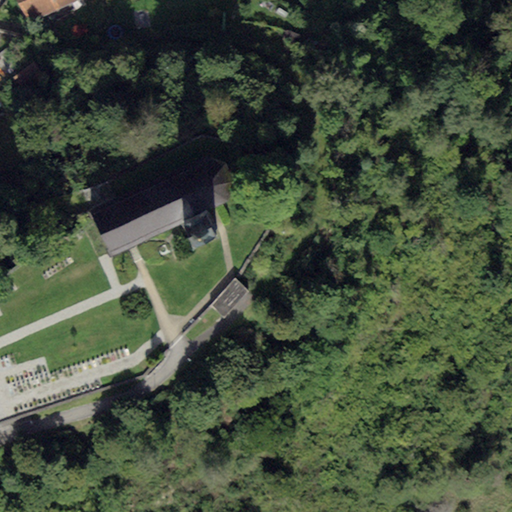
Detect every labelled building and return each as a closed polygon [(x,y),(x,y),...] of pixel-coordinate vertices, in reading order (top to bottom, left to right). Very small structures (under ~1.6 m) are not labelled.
[(16,0),(26,21),(71,0),(16,0)] [(34,60),(12,77),(27,96),(49,80),(34,60)] [(206,155),(88,210),(110,257),(131,247),(182,223),(207,211),(227,201),(233,181),(224,164),(206,155)] [(207,211),(182,223),(194,247),(218,235),(207,211)] [(234,280),(210,306),(223,317),(247,291),(234,280)]
